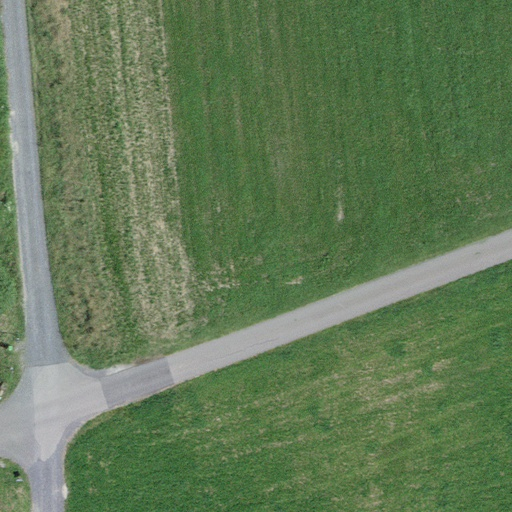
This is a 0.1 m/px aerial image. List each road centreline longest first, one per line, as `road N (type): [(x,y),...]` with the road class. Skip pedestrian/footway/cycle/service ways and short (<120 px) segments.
road 1 (unclassified): [(0,425),(47,418),(511,247)]
road 2 (track): [(23,0),(48,511)]
